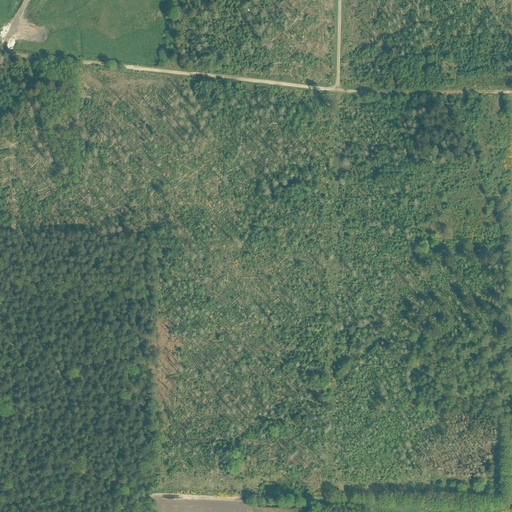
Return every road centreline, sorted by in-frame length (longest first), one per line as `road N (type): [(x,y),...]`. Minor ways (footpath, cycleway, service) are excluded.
road 1 (track): [(511,508),(156,495),(126,511)]
road 2 (track): [(0,54),(337,90)]
road 3 (track): [(339,0),(337,90),(511,92)]
